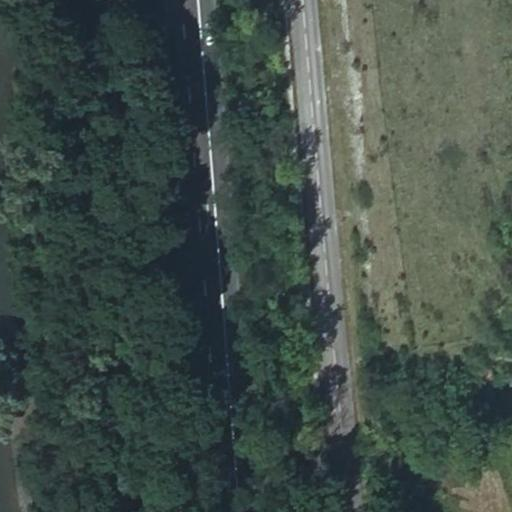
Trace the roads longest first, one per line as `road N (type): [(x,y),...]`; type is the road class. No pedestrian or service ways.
road 1 (secondary): [(305,0),(349,511)]
road 2 (primary): [(212,511),(174,0)]
